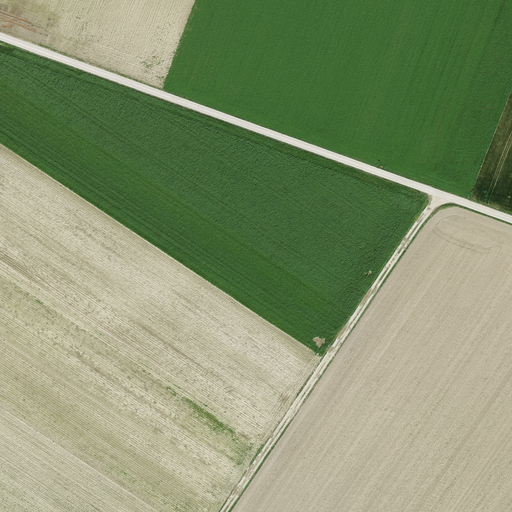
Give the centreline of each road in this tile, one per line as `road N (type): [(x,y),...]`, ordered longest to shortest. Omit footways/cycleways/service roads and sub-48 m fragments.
road 1 (track): [(511,221),(0,37)]
road 2 (track): [(439,195),(224,511)]
